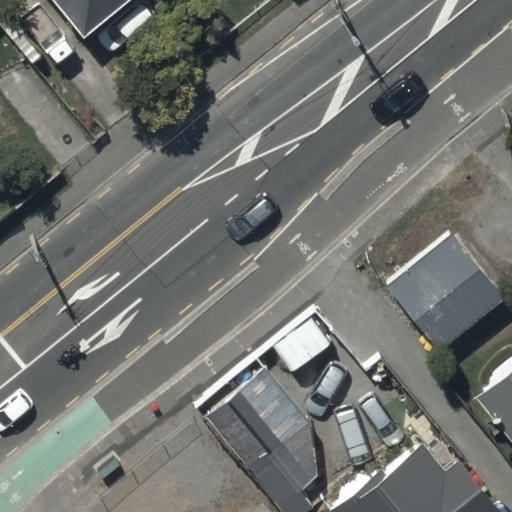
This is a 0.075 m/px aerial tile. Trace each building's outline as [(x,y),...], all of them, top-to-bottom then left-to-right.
[(52,0),(80,34),(122,0),(52,0)] [(436,347),(499,293),(491,283),(499,276),(475,247),(469,253),(448,229),(383,284),(436,347)] [(486,379),(470,392),(511,441),(511,349),(483,375),(486,379)] [(264,367),(203,417),(283,511),(305,511),(313,507),(301,490),(317,475),(310,423),(264,367)] [(497,511),(502,508),(456,452),(441,464),(419,437),(352,492),(348,488),(320,511),(497,511)]
